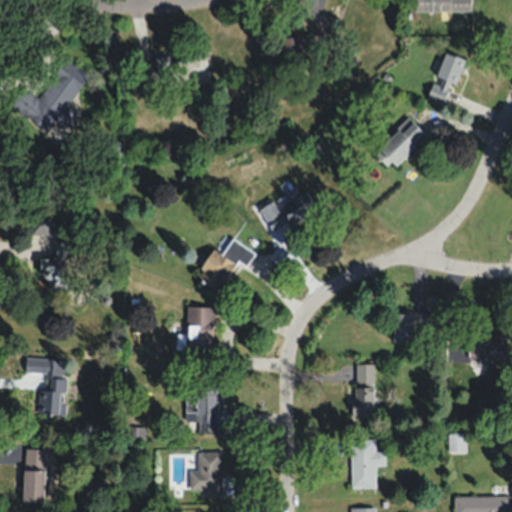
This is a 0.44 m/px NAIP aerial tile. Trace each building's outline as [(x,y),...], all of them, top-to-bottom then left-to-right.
[(471,11),(470,0),(414,0),(414,11),(471,11)] [(159,83),(206,71),(202,54),(172,61),(169,53),(153,57),(159,83)] [(439,82),(462,84),(465,56),(442,54),(439,82)] [(9,103),(48,132),(89,76),(65,59),(38,96),(22,85),(9,103)] [(377,149),(396,167),(427,134),(408,116),(377,149)] [(290,176),(278,185),(280,189),(256,207),(275,232),(311,204),(290,176)] [(246,266),(255,251),(231,236),(227,243),(219,238),(197,275),(219,288),(236,260),(246,266)] [(50,291),(70,282),(59,254),(38,262),(50,291)] [(188,306),(188,348),(213,348),(213,306),(188,306)] [(412,310),(388,316),(394,342),(418,336),(412,310)] [(507,335),(469,335),(469,357),(507,357),(507,335)] [(46,372),(46,358),(26,358),(26,372),(46,372)] [(353,363),(353,415),(375,415),(375,363),(353,363)] [(36,413),(62,415),(65,366),(52,365),(51,389),(37,388),(36,413)] [(215,416),(215,393),(189,393),(189,416),(215,416)] [(350,437),(350,486),(375,486),(375,465),(385,465),(385,449),(375,449),(375,437),(350,437)] [(45,445),(0,444),(0,453),(0,461),(23,462),(22,500),(44,501),(45,445)] [(197,450),(198,497),(223,496),(222,450),(197,450)] [(509,511),(509,494),(454,494),(453,511),(509,511)]
